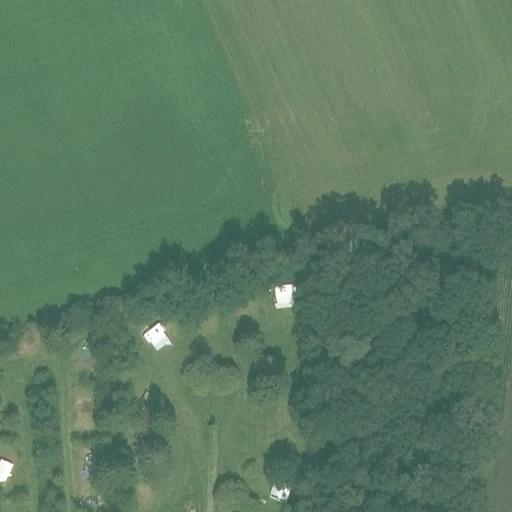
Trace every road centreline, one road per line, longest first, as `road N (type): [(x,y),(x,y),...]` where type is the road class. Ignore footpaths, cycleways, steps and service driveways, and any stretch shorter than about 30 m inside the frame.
road 1 (track): [(65,511),(59,371),(47,364),(23,377),(32,511)]
road 2 (track): [(210,511),(212,434),(242,374),(226,350),(178,352),(169,391),(188,414)]
